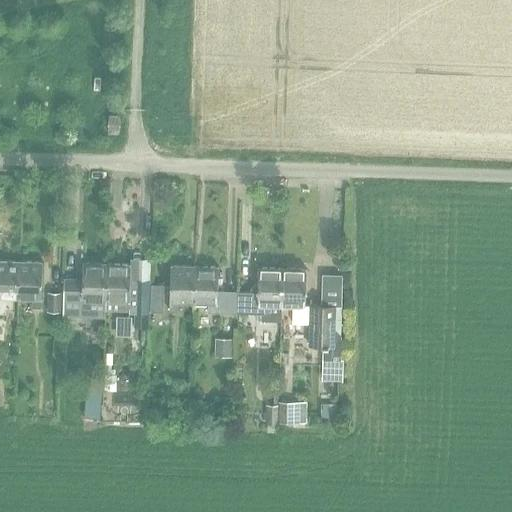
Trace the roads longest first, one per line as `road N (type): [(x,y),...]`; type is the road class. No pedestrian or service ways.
road 1 (unclassified): [(511,176),(0,157)]
road 2 (track): [(141,162),(148,0)]
